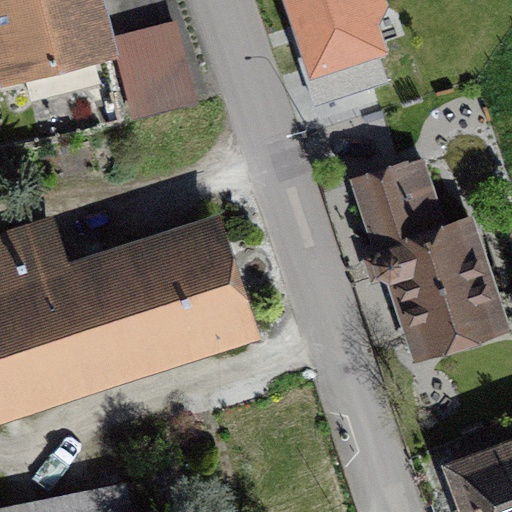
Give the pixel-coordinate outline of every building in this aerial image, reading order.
[(103,0),(0,0),(0,80),(1,83),(118,50),(103,0)] [(291,0),(314,67),(382,45),(374,20),(383,3),(382,0),(291,0)] [(197,110),(176,33),(118,50),(137,126),(197,110)] [(420,168),(354,191),(418,373),(511,340),(511,331),(474,221),(443,232),(420,168)] [(0,427),(0,429),(258,345),(219,223),(72,265),(54,226),(0,241),(0,427)] [(511,511),(511,449),(445,475),(458,511),(511,511)] [(128,511),(123,493),(29,511),(128,511)]
